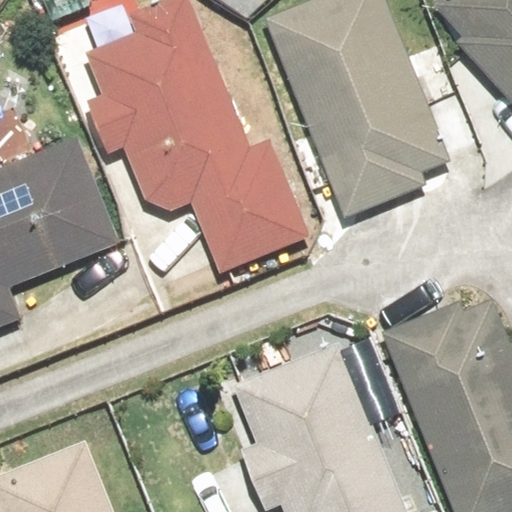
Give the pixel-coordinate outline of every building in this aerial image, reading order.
[(262,145),(202,0),(167,0),(142,10),(150,30),(98,52),(113,90),(98,97),(120,151),(136,145),(156,195),(182,207),(202,199),(232,271),(322,234),(282,137),(262,145)] [(467,176),(396,0),(316,0),(278,15),(360,219),(467,176)] [(511,0),(445,0),(443,3),(511,77),(511,0)] [(64,89),(16,112),(32,144),(80,122),(64,89)] [(133,242),(90,135),(0,170),(0,328),(33,315),(21,286),(133,242)] [(511,511),(511,308),(501,282),(392,327),(468,511),(511,511)] [(419,511),(349,339),(243,382),(266,439),(251,446),(277,510),(290,505),(293,511),(419,511)] [(125,511),(95,437),(0,474),(0,481),(11,510),(5,511),(125,511)]
